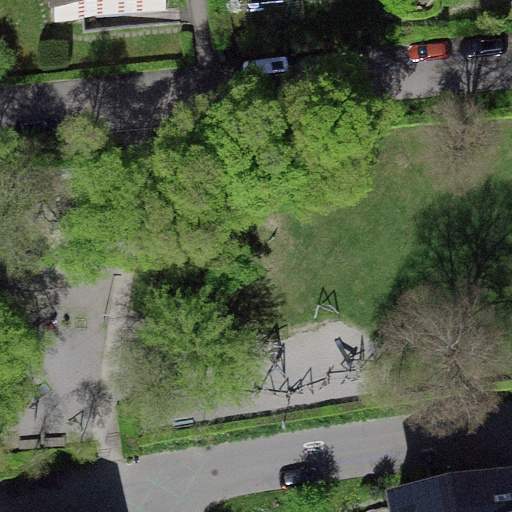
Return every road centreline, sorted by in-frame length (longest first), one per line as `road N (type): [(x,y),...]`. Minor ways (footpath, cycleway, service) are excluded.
road 1 (residential): [(0,111),(511,59)]
road 2 (residential): [(137,487),(511,427)]
road 3 (residential): [(3,511),(137,487)]
